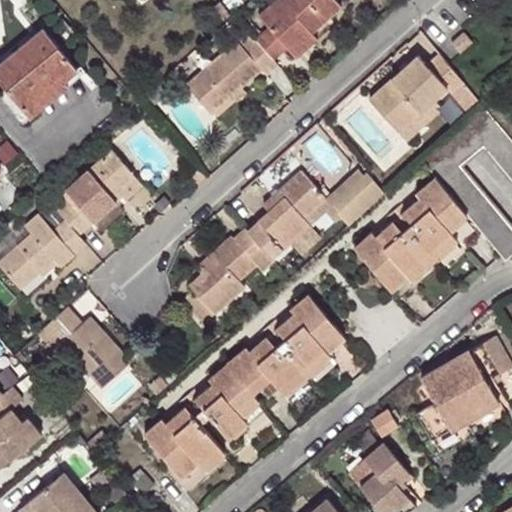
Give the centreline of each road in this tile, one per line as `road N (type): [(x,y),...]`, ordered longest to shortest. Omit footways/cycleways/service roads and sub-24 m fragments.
road 1 (residential): [(418,0),(155,246),(138,276),(157,313)]
road 2 (residential): [(511,280),(407,355),(222,511)]
